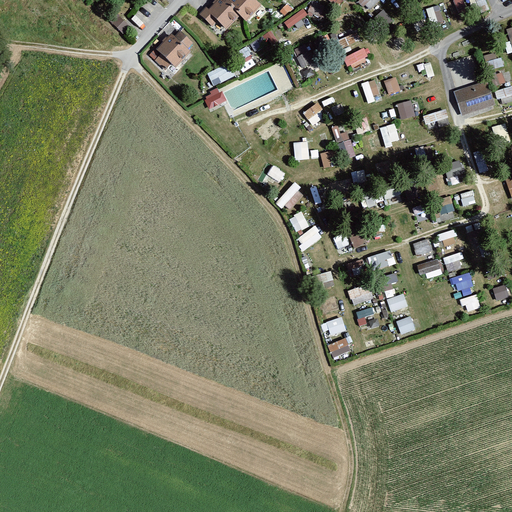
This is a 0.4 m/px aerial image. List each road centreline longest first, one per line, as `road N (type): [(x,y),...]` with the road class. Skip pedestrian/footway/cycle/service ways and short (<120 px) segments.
road 1 (track): [(130,58),(276,221),(346,441),(351,470),(339,511)]
road 2 (track): [(0,382),(130,58)]
road 3 (track): [(250,122),(442,46)]
